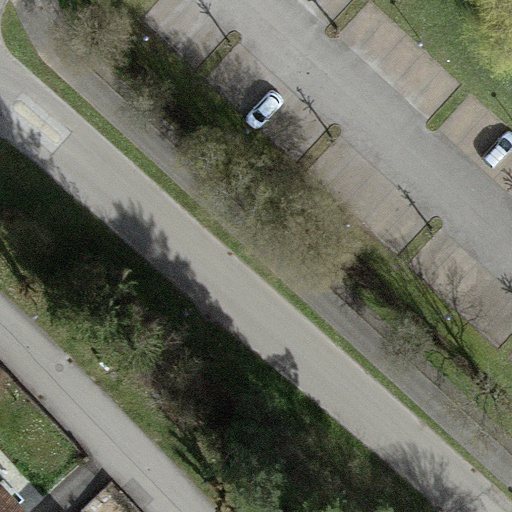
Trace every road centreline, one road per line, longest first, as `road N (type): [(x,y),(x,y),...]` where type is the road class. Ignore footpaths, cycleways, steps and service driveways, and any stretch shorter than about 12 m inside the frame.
road 1 (residential): [(0,98),(480,511)]
road 2 (residential): [(0,318),(190,511)]
